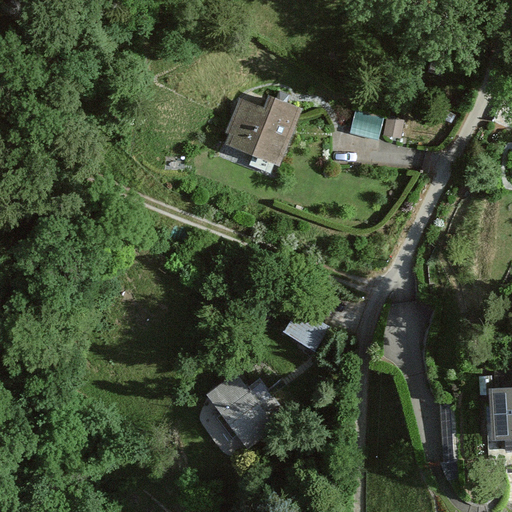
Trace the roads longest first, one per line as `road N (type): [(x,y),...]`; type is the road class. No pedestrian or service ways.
road 1 (unclassified): [(358,511),(365,336),(511,30)]
road 2 (track): [(381,291),(57,158),(0,145)]
